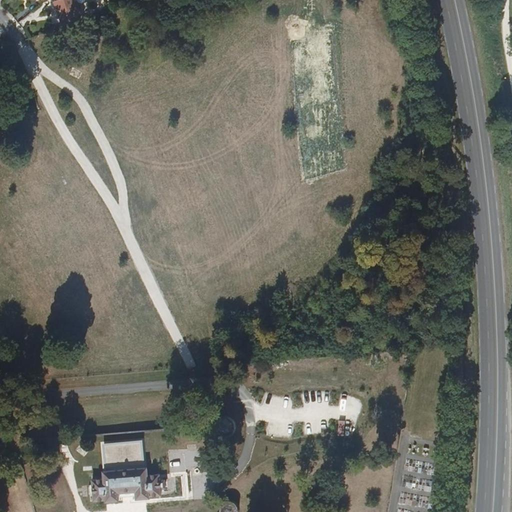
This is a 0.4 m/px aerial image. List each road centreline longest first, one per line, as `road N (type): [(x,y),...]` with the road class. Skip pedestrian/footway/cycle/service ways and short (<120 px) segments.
road 1 (primary): [(452,0),(487,221),(495,384),(490,511)]
road 2 (unclassified): [(0,397),(225,386),(243,393),(249,408),(245,468),(217,479),(204,468),(202,451)]
